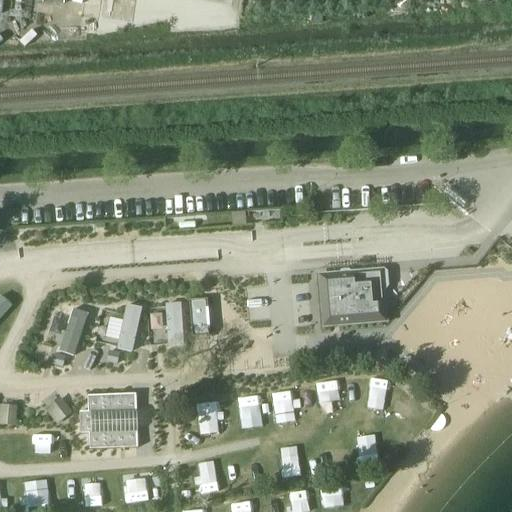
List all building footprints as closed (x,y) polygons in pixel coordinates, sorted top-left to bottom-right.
[(383,321),(379,273),(321,278),(325,325),(383,321)] [(0,295),(0,312),(8,302),(0,295)] [(205,299),(191,299),(192,333),(206,333),(205,299)] [(154,315),(155,340),(182,339),(181,302),(163,303),(163,315),(154,315)] [(117,350),(134,352),(139,306),(123,304),(117,350)] [(71,307),(57,351),(74,356),(88,312),(71,307)] [(271,395),(278,425),(297,421),(290,390),(271,395)] [(388,405),(413,418),(420,404),(394,392),(388,405)] [(89,414),(78,414),(79,435),(90,434),(91,450),(142,447),(139,396),(88,399),(89,414)] [(261,418),(259,396),(238,398),(240,420),(261,418)] [(53,400),(43,409),(57,423),(67,414),(53,400)] [(214,401),(195,401),(195,422),(214,422),(214,401)] [(0,424),(15,425),(16,405),(0,404),(0,424)] [(29,435),(30,456),(48,456),(48,434),(29,435)] [(376,442),(356,445),(358,464),(379,462),(376,442)] [(312,472),(331,468),(326,450),(308,454),(312,472)] [(236,466),(237,486),(260,484),(259,465),(236,466)] [(329,490),(329,509),(351,509),(350,490),(329,490)]
